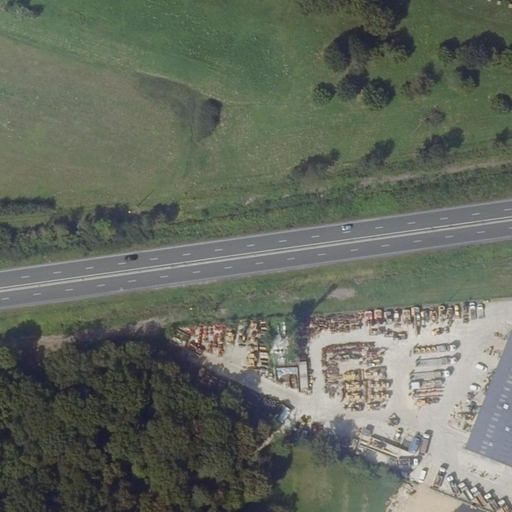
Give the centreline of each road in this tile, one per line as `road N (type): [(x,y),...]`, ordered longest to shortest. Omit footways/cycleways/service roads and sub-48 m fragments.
road 1 (trunk): [(0,300),(511,229)]
road 2 (trunk): [(511,210),(0,281)]
road 3 (trunk): [(0,310),(511,269)]
road 4 (unknown): [(438,449),(469,357),(499,310)]
road 5 (unknown): [(315,391),(195,346),(191,327)]
road 6 (unknown): [(315,391),(314,330),(399,317)]
